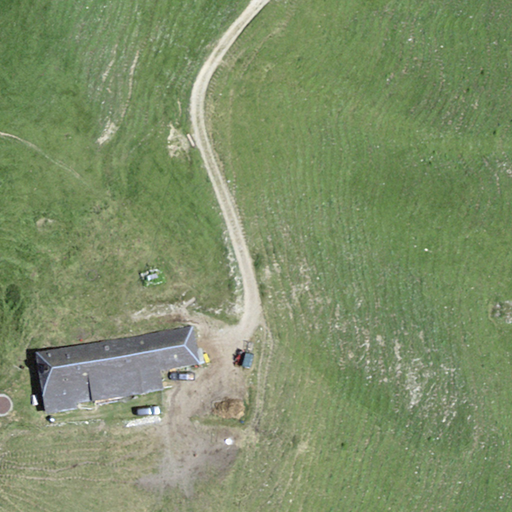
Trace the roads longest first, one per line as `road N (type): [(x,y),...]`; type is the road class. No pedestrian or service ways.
road 1 (track): [(248,328),(248,274),(197,109),(210,65),(261,0)]
road 2 (track): [(138,511),(201,379),(248,328)]
